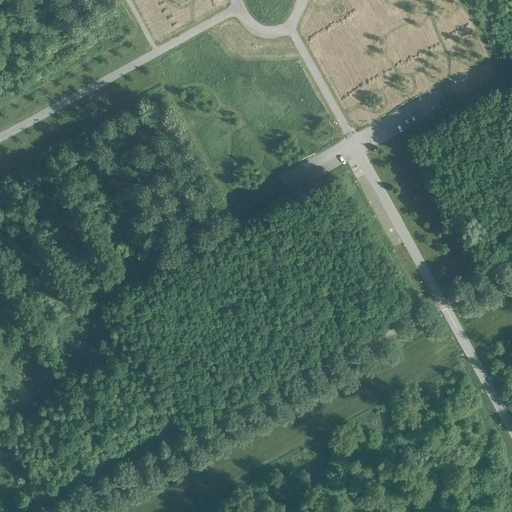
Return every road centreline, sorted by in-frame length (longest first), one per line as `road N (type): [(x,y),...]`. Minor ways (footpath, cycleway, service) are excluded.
road 1 (track): [(0,349),(230,220),(246,197),(280,178)]
road 2 (unclassified): [(511,428),(351,139)]
